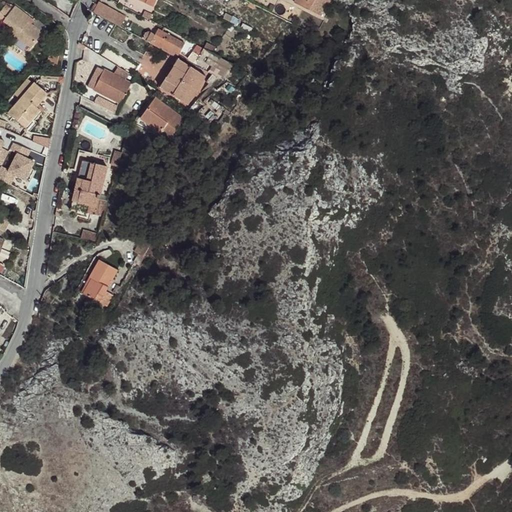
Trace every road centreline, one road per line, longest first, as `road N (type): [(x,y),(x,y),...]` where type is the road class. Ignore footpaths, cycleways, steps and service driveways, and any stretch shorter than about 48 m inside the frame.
road 1 (residential): [(75,27),(31,302)]
road 2 (track): [(511,456),(466,490),(413,491),(338,511)]
